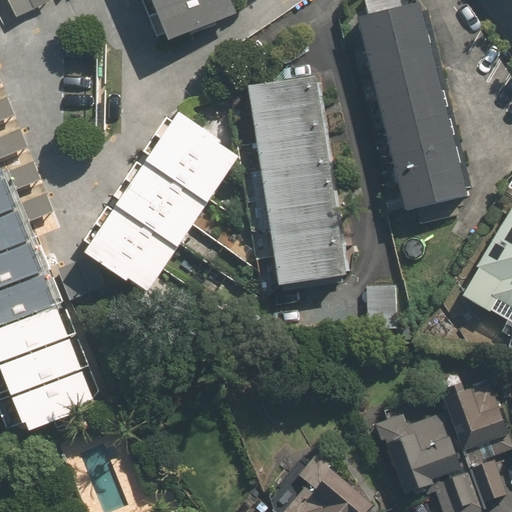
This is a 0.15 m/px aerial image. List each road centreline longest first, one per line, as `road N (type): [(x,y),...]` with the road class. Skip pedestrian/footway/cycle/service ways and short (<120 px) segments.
road 1 (residential): [(22,36),(73,222),(166,91)]
road 2 (residential): [(166,91),(161,66),(106,2),(87,2),(22,36)]
road 3 (residential): [(166,91),(304,0)]
